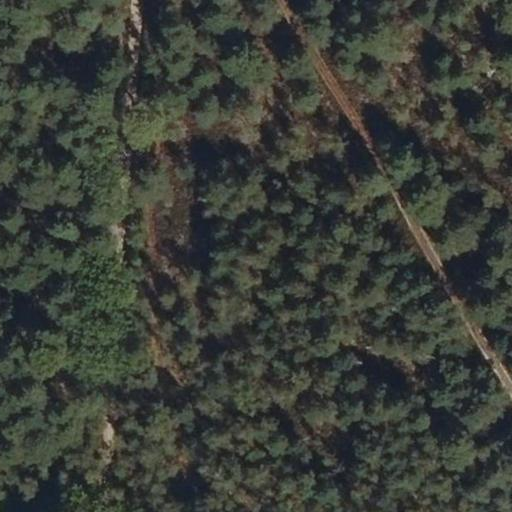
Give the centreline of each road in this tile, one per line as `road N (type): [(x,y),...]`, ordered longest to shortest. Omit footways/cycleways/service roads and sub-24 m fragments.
road 1 (track): [(136,0),(125,511)]
road 2 (track): [(511,386),(279,0)]
